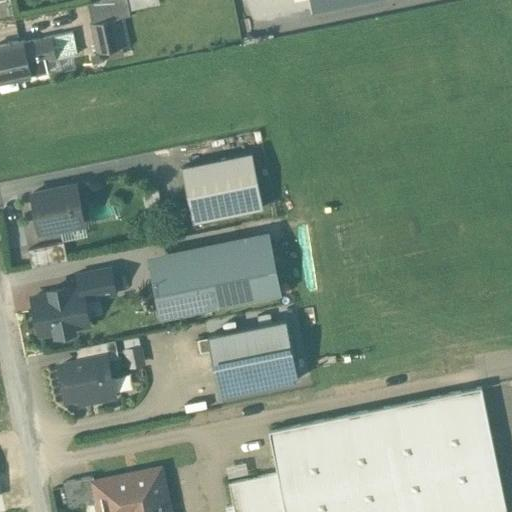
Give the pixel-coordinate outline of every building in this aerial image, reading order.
[(88,3),(92,23),(123,17),(131,15),(129,10),(127,0),(100,0),(88,3)] [(159,0),(127,0),(129,10),(160,3),(159,0)] [(310,0),(312,9),(358,0),(310,0)] [(123,17),(92,23),(98,53),(120,48),(118,36),(126,34),(123,17)] [(45,60),(76,54),(72,32),(40,39),(45,60)] [(24,41),(0,45),(0,81),(31,75),(31,74),(47,71),(45,60),(40,39),(24,42),(24,41)] [(252,152),(181,166),(193,221),(263,206),(252,152)] [(76,183),(31,192),(34,204),(37,203),(38,210),(35,211),(39,231),(77,224),(73,205),(81,204),(76,183)] [(150,255),(162,316),(281,292),(269,231),(150,255)] [(83,285),(86,299),(116,293),(110,265),(77,272),(79,285),(83,285)] [(32,295),(40,334),(91,324),(86,299),(83,285),(79,285),(32,295)] [(286,320),(209,335),(220,393),(297,378),(286,320)] [(143,336),(126,340),(132,366),(148,362),(143,336)] [(107,355),(59,365),(66,398),(92,393),(92,397),(115,392),(107,355)] [(132,373),(116,375),(118,389),(134,387),(132,373)] [(506,511),(480,387),(268,430),(277,472),(284,511),(506,511)] [(229,463),(231,478),(250,476),(248,462),(229,463)] [(94,481),(93,481),(97,501),(98,511),(169,511),(160,467),(94,481)] [(284,511),(277,472),(228,482),(234,511),(284,511)] [(93,475),(62,482),(68,507),(97,501),(93,481),(94,481),(93,475)]
